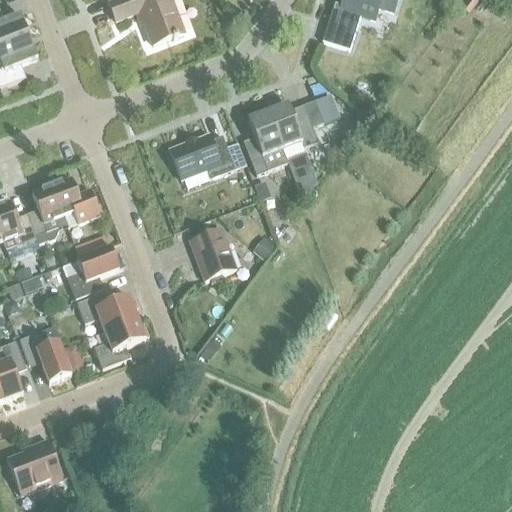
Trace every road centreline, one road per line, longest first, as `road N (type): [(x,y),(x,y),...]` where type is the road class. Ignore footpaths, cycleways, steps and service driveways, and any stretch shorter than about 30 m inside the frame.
road 1 (unclassified): [(263,511),(283,444),(318,374),(511,111)]
road 2 (residential): [(0,432),(157,375),(171,359),(86,120)]
road 3 (residential): [(86,120),(232,65),(285,0)]
road 4 (residential): [(39,0),(86,120)]
